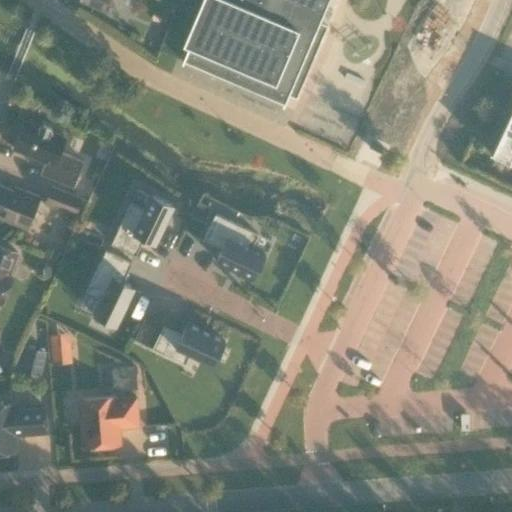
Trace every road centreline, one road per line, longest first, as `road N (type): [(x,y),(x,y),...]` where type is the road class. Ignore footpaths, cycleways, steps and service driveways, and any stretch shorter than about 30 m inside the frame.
road 1 (unclassified): [(410,198),(142,74),(38,0)]
road 2 (unclassified): [(319,495),(314,404),(410,198)]
road 3 (tertiary): [(98,511),(319,495)]
road 4 (unclassified): [(417,183),(426,131),(501,0)]
road 5 (tertiary): [(319,495),(511,481)]
